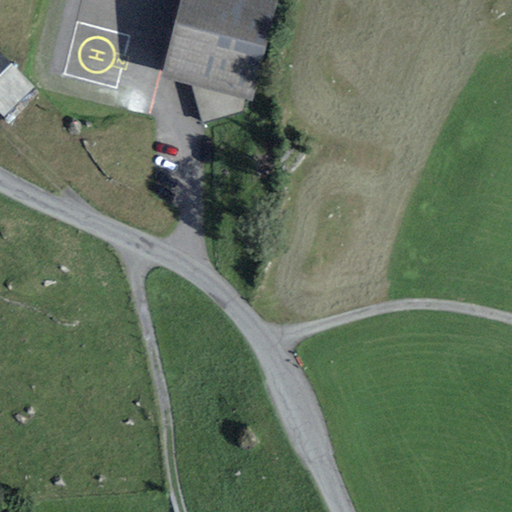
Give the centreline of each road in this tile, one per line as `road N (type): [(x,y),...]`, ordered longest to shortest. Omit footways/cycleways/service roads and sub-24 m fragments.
road 1 (unclassified): [(0,177),(193,268),(267,339)]
road 2 (track): [(130,239),(182,511)]
road 3 (residential): [(267,339),(402,304),(511,319)]
road 4 (unclassified): [(267,339),(346,511)]
